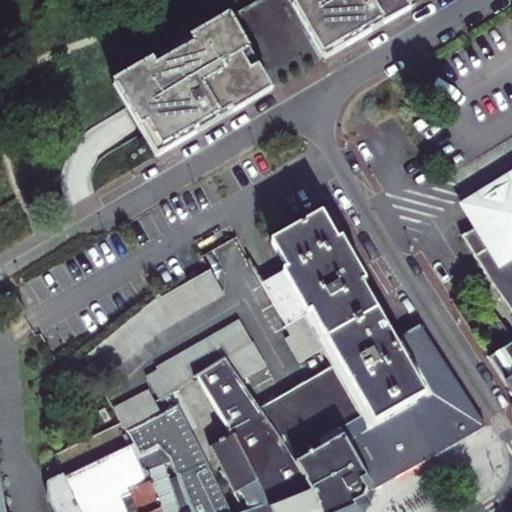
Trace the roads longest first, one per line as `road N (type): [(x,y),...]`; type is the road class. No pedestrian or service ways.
road 1 (residential): [(511,440),(305,102)]
road 2 (residential): [(8,269),(305,102)]
road 3 (residential): [(305,102),(480,0)]
